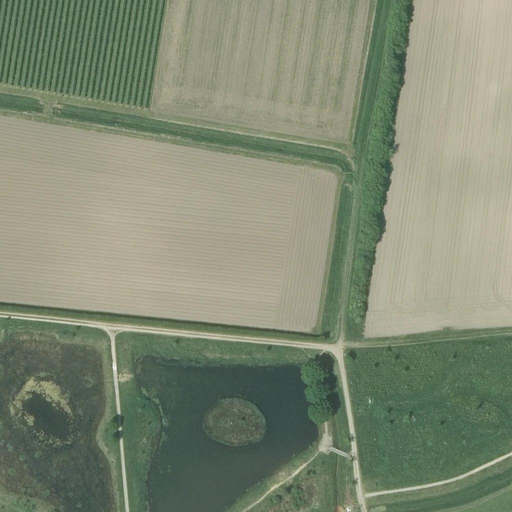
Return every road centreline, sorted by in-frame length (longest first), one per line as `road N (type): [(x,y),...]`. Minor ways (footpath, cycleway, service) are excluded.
road 1 (track): [(390,0),(339,347)]
road 2 (track): [(339,347),(0,315)]
road 3 (track): [(110,326),(126,511)]
road 4 (track): [(511,335),(339,347)]
road 5 (track): [(364,511),(339,347)]
